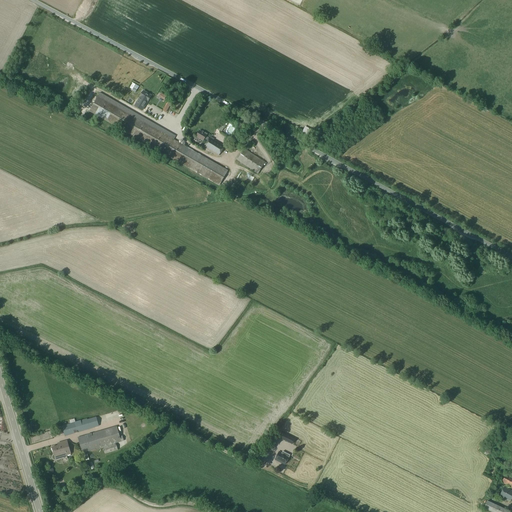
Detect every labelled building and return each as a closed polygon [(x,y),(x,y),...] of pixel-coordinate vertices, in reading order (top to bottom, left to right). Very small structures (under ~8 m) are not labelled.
[(142,101),(138,108),(144,112),(147,107),(145,106),(147,103),(147,104),(152,96),(144,91),(139,100),(142,101)] [(101,94),(90,112),(220,186),(228,172),(173,140),(175,137),(101,94)] [(199,132),(194,141),(201,145),(204,140),(207,142),(204,148),(219,157),(224,147),(210,138),(209,139),(205,137),(207,135),(204,134),(199,132)] [(245,149),(237,161),(258,175),(266,163),(245,149)] [(239,179),(226,184),(228,188),(240,183),(239,179)] [(87,419),(61,425),(65,437),(99,427),(96,417),(87,419)] [(279,433),(285,424),(281,422),(275,431),(279,433)] [(117,426),(78,438),(82,454),(124,441),(123,436),(120,437),(117,426)] [(291,438),(282,433),(279,439),(288,443),(291,438)] [(324,457),(326,450),(298,439),(295,446),(293,450),(321,461),(322,459),(311,455),(312,452),(324,457)] [(58,446),(52,448),(55,457),(66,454),(66,456),(71,454),(67,441),(57,444),(58,446)] [(116,444),(103,448),(105,454),(117,450),(116,444)] [(279,452),(275,460),(285,465),(290,456),(283,452),(282,454),(279,452)] [(294,457),(299,460),(302,454),(297,452),(294,457)] [(511,478),(506,475),(502,483),(511,487),(511,478)] [(511,491),(504,488),(500,496),(511,501),(511,498),(511,491)] [(487,501),(484,509),(490,511),(510,511),(487,501)]
